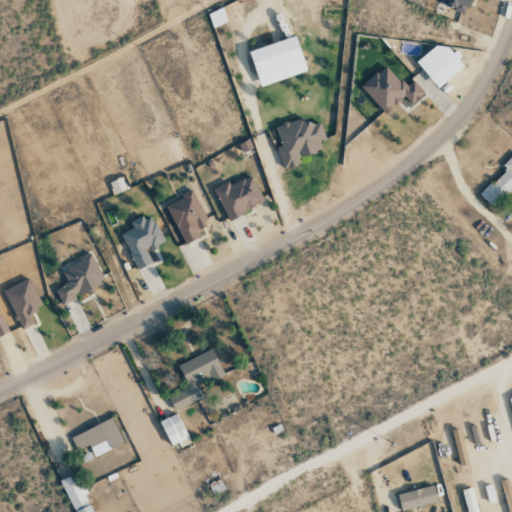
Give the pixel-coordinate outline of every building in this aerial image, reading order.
[(470,0),(439,0),(438,5),(467,12),(470,0)] [(248,50),(260,86),(306,72),(295,36),(248,50)] [(415,61),(437,87),(462,67),(440,41),(415,61)] [(361,87),(386,114),(404,98),(411,106),(424,94),(413,81),(405,88),(385,65),(361,87)] [(275,126),(281,146),(276,147),(283,170),(300,165),(297,158),(326,149),(317,122),(305,125),(303,118),(275,126)] [(511,187),(511,154),(501,166),(505,170),(479,194),(492,207),(511,187)] [(213,188),(228,219),(264,202),(250,175),(229,185),(227,181),(213,188)] [(113,195),(127,189),(122,176),(108,183),(113,195)] [(182,242),(209,230),(193,192),(165,204),(182,242)] [(120,234),(137,269),(153,261),(147,251),(164,242),(150,213),(130,223),(133,228),(120,234)] [(61,304),(78,297),(77,295),(104,285),(92,255),(60,268),(66,284),(55,288),(61,304)] [(3,290),(21,330),(35,323),(30,313),(42,307),(28,278),(3,290)] [(174,411),(203,398),(198,386),(224,375),(212,349),(177,364),(188,387),(168,397),(174,411)] [(237,402),(231,392),(212,403),(217,413),(237,402)] [(180,447),(190,443),(177,413),(160,421),(170,446),(178,443),(180,447)] [(123,443),(111,418),(71,438),(78,453),(90,447),(95,457),(123,443)] [(465,457),(459,429),(452,430),(454,437),(453,437),(458,458),(465,457)] [(59,480),(74,511),(93,511),(75,473),(59,480)] [(510,493),(509,480),(501,480),(503,494),(510,493)] [(397,495),(401,511),(437,502),(432,485),(397,495)] [(462,490),(467,511),(478,511),(472,487),(462,490)]
